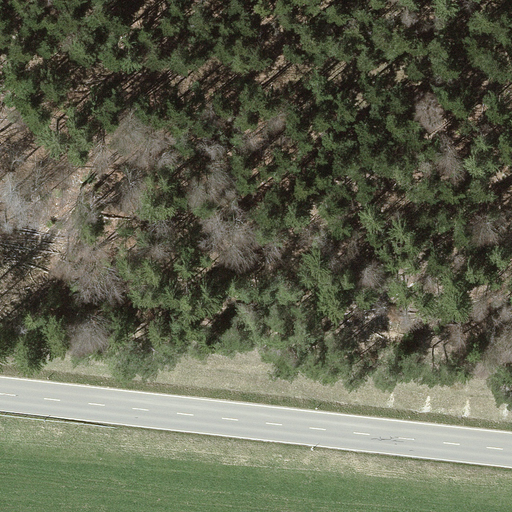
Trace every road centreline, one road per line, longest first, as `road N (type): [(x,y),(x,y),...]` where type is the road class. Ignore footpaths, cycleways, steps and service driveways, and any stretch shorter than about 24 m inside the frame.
road 1 (primary): [(511,449),(0,392)]
road 2 (track): [(0,33),(322,68),(511,63)]
